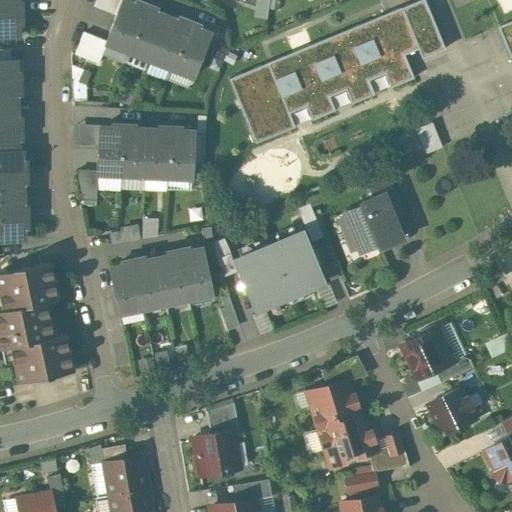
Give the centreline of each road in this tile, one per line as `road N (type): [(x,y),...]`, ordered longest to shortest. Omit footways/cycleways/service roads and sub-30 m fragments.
road 1 (residential): [(67,0),(55,45),(55,183),(110,407)]
road 2 (residential): [(359,320),(152,395)]
road 3 (residential): [(445,511),(359,320)]
road 4 (residential): [(511,238),(359,320)]
